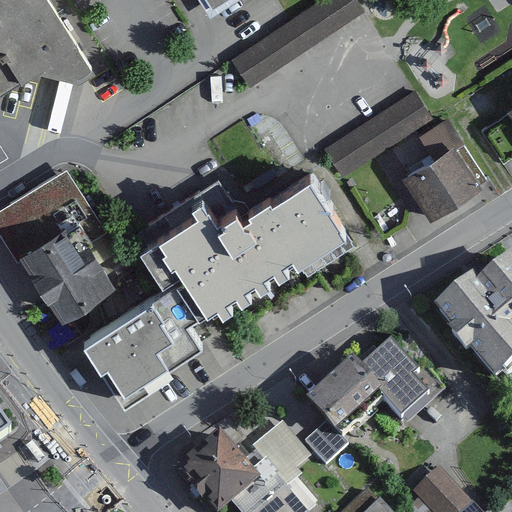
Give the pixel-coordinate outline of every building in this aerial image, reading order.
[(0,0),(0,96),(2,97),(10,92),(26,81),(44,69),(75,79),(88,71),(46,0),(0,0)] [(210,0),(216,9),(229,0),(210,0)] [(357,0),(322,0),(233,62),(250,88),(366,12),(357,0)] [(414,89),(326,148),(347,178),(434,118),(432,115),(414,89)] [(511,106),(502,112),(511,128),(511,106)] [(453,144),(401,176),(429,221),(481,189),(453,144)] [(65,164),(0,204),(0,228),(58,315),(112,282),(85,240),(105,227),(65,164)] [(336,230),(299,174),(231,218),(223,206),(209,216),(192,190),(177,200),(184,210),(130,245),(154,281),(171,270),(174,275),(161,284),(183,317),(208,300),(214,310),(336,230)] [(511,265),(501,253),(431,315),(496,389),(511,374),(511,265)] [(161,284),(76,338),(118,400),(161,371),(157,365),(195,340),(183,317),(161,284)] [(350,364),(299,410),(318,431),(304,443),(315,456),(328,472),(349,453),(336,439),(381,398),(402,421),(422,402),(405,384),(413,376),(387,347),(359,373),(350,364)] [(235,455),(214,430),(175,463),(216,511),(230,500),(240,511),(305,511),(317,502),(293,474),(315,456),(304,443),(281,416),(235,455)] [(0,418),(0,448),(14,439),(0,418)] [(439,476),(412,501),(422,511),(472,511),(473,511),(439,476)] [(391,511),(365,485),(338,511),(391,511)]
